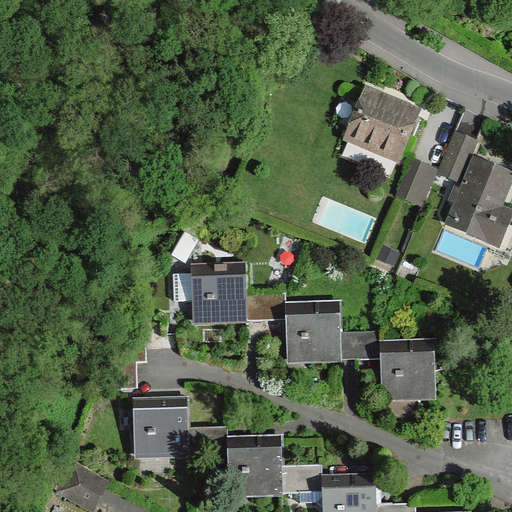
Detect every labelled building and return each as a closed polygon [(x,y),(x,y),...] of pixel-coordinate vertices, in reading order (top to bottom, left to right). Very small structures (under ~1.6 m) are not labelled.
[(340,142),(395,164),(414,120),(359,97),(340,142)] [(445,223),(501,245),(511,216),(511,211),(502,208),(511,183),(511,174),(473,160),(479,145),(452,134),(436,175),(460,184),(445,223)] [(379,401),(437,400),(435,340),(380,341),(379,330),(341,331),(341,300),(287,301),(286,292),(246,293),(245,262),(192,263),(194,321),(287,319),(288,362),(378,360),(379,401)] [(111,365),(139,365),(148,365),(146,338),(122,338),(111,365)] [(111,365),(97,392),(139,390),(139,365),(111,365)] [(415,511),(416,504),(378,505),(377,474),(323,475),(323,466),(283,467),(282,434),(229,436),(229,425),(190,426),(189,400),(135,401),(136,455),(229,452),(230,495),(323,492),(323,511),(415,511)] [(71,500),(103,506),(109,472),(77,466),(71,500)]
